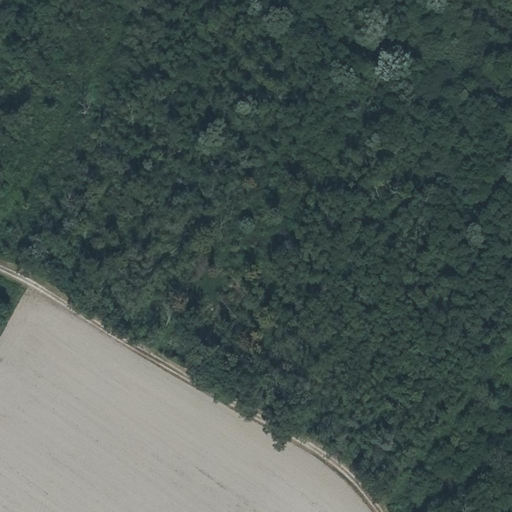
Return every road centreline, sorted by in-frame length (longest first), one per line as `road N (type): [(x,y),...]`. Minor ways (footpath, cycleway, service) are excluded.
road 1 (track): [(0,270),(353,474),(379,511)]
road 2 (track): [(0,230),(149,0)]
